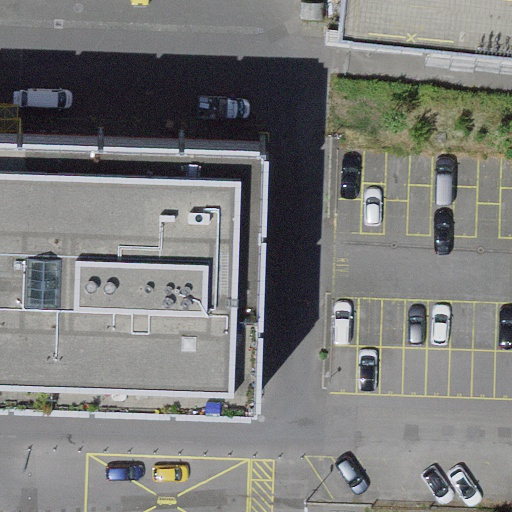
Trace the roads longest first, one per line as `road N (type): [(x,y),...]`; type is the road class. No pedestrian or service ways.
road 1 (residential): [(293,440),(307,49),(0,41)]
road 2 (residential): [(0,433),(293,440)]
road 3 (residential): [(293,440),(511,453)]
